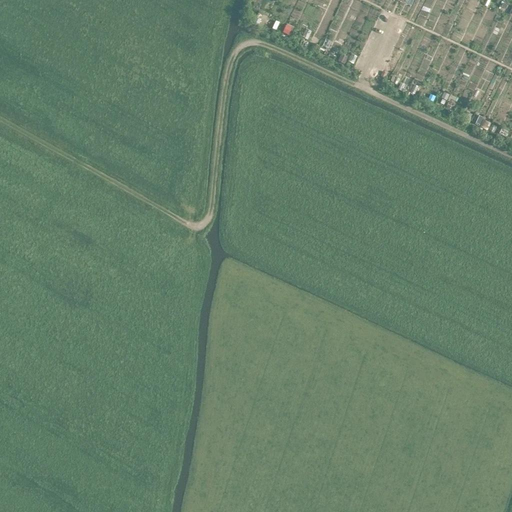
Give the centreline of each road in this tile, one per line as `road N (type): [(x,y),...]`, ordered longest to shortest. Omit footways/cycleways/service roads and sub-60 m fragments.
road 1 (track): [(200,224),(235,50),(257,41),(359,86)]
road 2 (track): [(158,511),(175,443),(200,224)]
road 3 (track): [(0,120),(186,225),(200,224)]
road 4 (unclassified): [(511,155),(359,86)]
